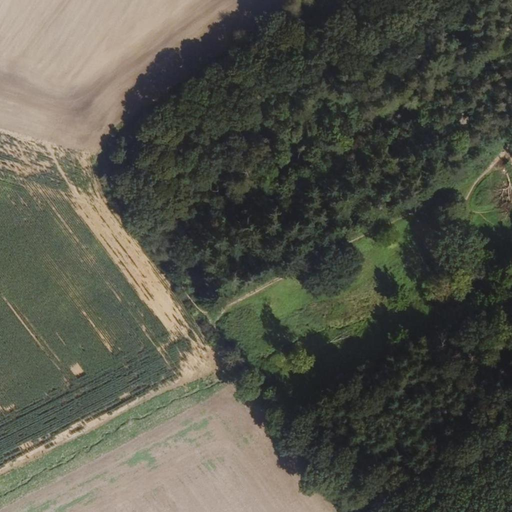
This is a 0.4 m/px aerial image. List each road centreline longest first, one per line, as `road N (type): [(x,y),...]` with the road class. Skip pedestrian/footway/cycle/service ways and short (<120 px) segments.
road 1 (track): [(205,318),(470,186)]
road 2 (track): [(111,149),(312,0)]
